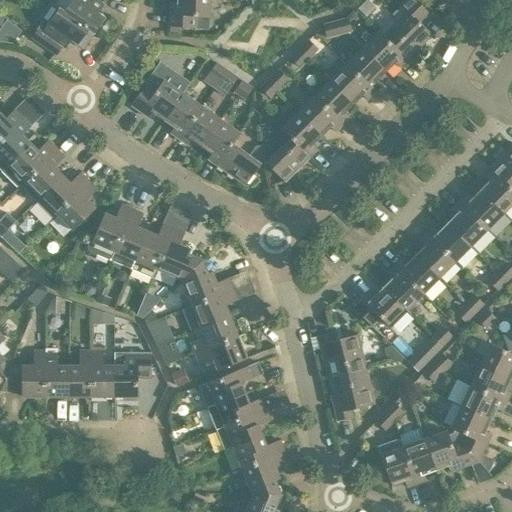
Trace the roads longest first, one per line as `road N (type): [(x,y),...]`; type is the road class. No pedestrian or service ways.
road 1 (residential): [(289,316),(322,299),(505,112)]
road 2 (residential): [(78,104),(121,146),(273,242)]
road 3 (residential): [(273,242),(320,206),(444,79)]
road 4 (residential): [(330,493),(289,316)]
road 5 (residential): [(148,437),(0,433)]
road 6 (residential): [(78,104),(132,36),(143,0)]
